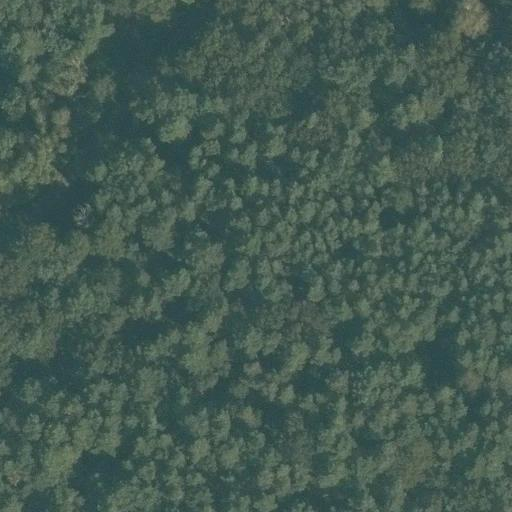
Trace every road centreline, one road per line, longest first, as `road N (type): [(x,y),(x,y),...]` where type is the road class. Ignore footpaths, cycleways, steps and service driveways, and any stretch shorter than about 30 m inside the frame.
road 1 (track): [(0,256),(132,94)]
road 2 (track): [(132,94),(209,0)]
